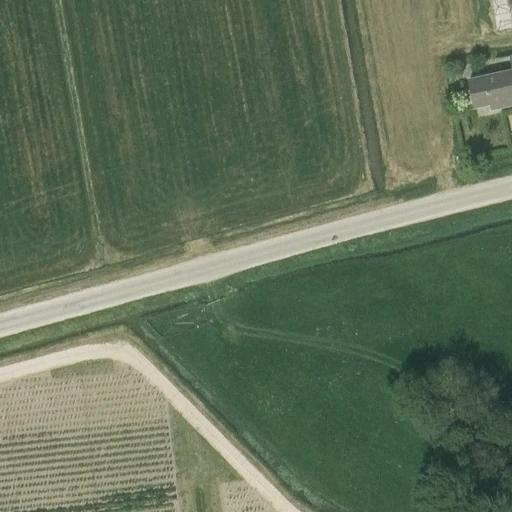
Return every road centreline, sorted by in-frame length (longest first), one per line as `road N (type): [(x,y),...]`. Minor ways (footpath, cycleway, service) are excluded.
road 1 (unclassified): [(0,325),(511,198)]
road 2 (track): [(289,511),(128,351),(94,350)]
